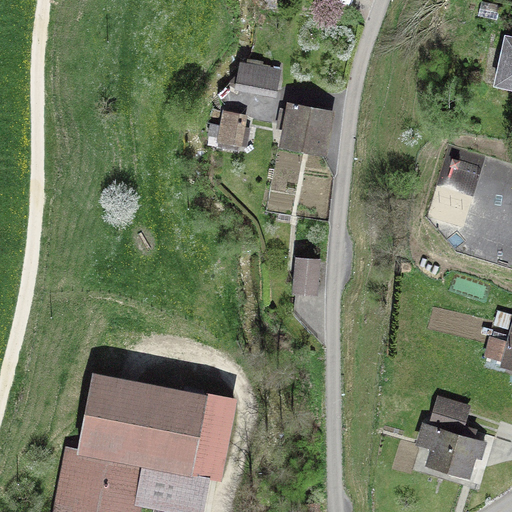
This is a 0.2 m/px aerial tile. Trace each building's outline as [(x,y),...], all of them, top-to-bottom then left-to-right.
[(511,80),(511,35),(507,35),(498,78),(511,80)] [(237,81),(279,91),(283,72),(242,62),(237,81)] [(327,159),(335,113),(287,104),(279,150),(327,159)] [(222,136),(243,140),(248,112),(227,108),(222,136)] [(292,297),(317,298),(320,260),(295,259),(292,297)] [(484,355),(511,363),(511,339),(511,342),(489,336),(484,355)] [(192,480),(207,398),(206,398),(92,376),(78,451),(76,458),(141,471),(192,480)] [(427,461),(472,474),(481,441),(475,439),(477,430),(463,426),(461,432),(426,422),(420,441),(432,445),(427,461)] [(52,511),(141,511),(142,509),(134,508),(141,471),(76,458),(78,451),(64,448),(52,511)] [(309,511),(320,511),(320,503),(309,504),(309,511)]
